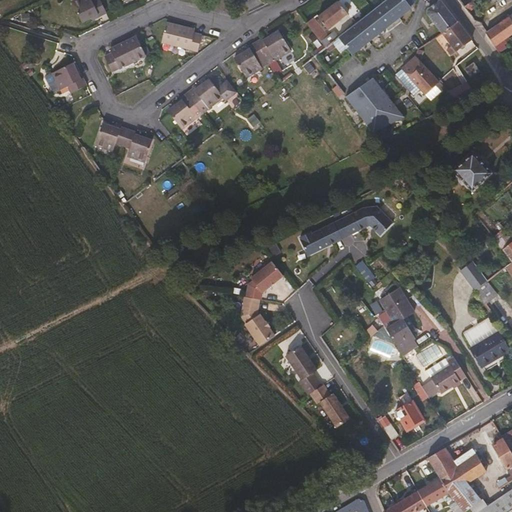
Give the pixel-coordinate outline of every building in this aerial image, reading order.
[(107,13),(100,0),(92,0),(73,0),(72,1),(82,23),(91,18),(90,15),(97,11),(99,14),(101,16),(107,13)] [(353,54),(410,9),(408,7),(414,3),(414,0),(385,0),(339,36),(353,54)] [(456,21),(439,0),(432,6),(428,9),(427,14),(442,33),(443,32),(456,21)] [(476,6),(472,0),(463,6),(468,12),(476,6)] [(327,30),(348,14),(338,1),(318,17),(327,30)] [(511,14),(486,33),(494,46),(502,40),(511,33),(511,14)] [(321,28),(313,18),(306,24),(313,33),(321,28)] [(203,33),(195,32),(196,27),(168,20),(163,40),(200,49),(203,33)] [(471,40),(457,21),(456,21),(443,32),(452,44),(448,47),(452,53),(457,50),(471,40)] [(324,48),(338,37),(333,31),(327,36),(321,28),(313,33),(324,48)] [(73,41),(74,31),(62,30),(61,40),(73,41)] [(289,47),(279,30),(269,35),(271,38),(269,39),(266,35),(255,42),(267,61),(273,72),(280,68),(273,57),(289,47)] [(148,54),(138,35),(112,48),(114,51),(107,55),(115,71),(148,54)] [(372,78),(353,54),(339,36),(338,37),(324,48),(314,56),(346,98),(372,78)] [(418,48),(428,42),(424,37),(415,43),(418,48)] [(506,46),(502,40),(494,46),(498,52),(506,46)] [(244,75),(267,61),(255,42),(248,46),(249,48),(251,51),(244,56),(242,52),(234,57),(244,75)] [(439,82),(416,55),(401,68),(425,95),(439,82)] [(78,76),(74,69),(77,68),(73,58),(52,70),(59,84),(67,80),(72,89),(86,81),(82,73),(81,74),(78,76)] [(479,71),(473,63),(464,68),(469,77),(479,71)] [(312,66),(306,70),(314,81),(320,77),(312,66)] [(221,85),(214,75),(209,79),(217,89),(221,85)] [(403,117),(372,78),(346,98),(373,132),(403,117)] [(225,100),(234,93),(225,82),(221,85),(217,89),(209,79),(201,84),(203,88),(197,93),(194,89),(194,88),(186,93),(202,113),(223,97),(225,100)] [(236,92),(227,81),(225,82),(234,93),(236,92)] [(286,88),(294,101),(303,96),(294,82),(286,88)] [(475,95),(467,82),(448,92),(458,103),(475,95)] [(197,93),(203,88),(201,84),(194,89),(197,93)] [(202,113),(186,93),(180,98),(181,100),(183,103),(177,107),(175,104),(168,110),(182,129),(202,113)] [(254,114),(247,119),(254,128),(261,123),(254,114)] [(124,146),(130,129),(122,126),(122,129),(121,133),(114,130),(114,127),(105,124),(97,146),(114,151),(117,143),(124,146)] [(147,163),(154,140),(145,137),(144,141),(137,138),(138,135),(138,132),(130,129),(124,146),(133,149),(130,157),(147,163)] [(471,191),(491,173),(472,152),(453,170),(471,191)] [(509,195),(511,192),(511,183),(510,182),(498,193),(503,199),(508,194),(509,195)] [(390,220),(376,207),(363,208),(343,218),(350,234),(370,224),(377,232),(390,220)] [(350,234),(343,218),(334,222),(342,237),(350,234)] [(380,235),(392,223),(390,220),(377,232),(380,235)] [(308,254),(342,237),(334,222),(312,233),(311,231),(301,236),(302,238),(300,239),(308,254)] [(511,240),(502,249),(511,261),(511,262),(511,240)] [(362,260),(355,267),(368,283),(375,277),(362,260)] [(263,292),(284,275),(273,261),(252,277),(254,280),(249,283),(246,296),(261,298),(262,299),(263,292)] [(486,281),(471,261),(459,270),(474,290),(486,281)] [(496,295),(486,281),(474,290),(485,304),(496,295)] [(396,282),(376,290),(379,297),(399,289),(396,282)] [(272,326),(267,319),(266,320),(261,313),(260,313),(258,311),(261,298),(246,296),(245,296),(242,318),(245,322),(244,323),(259,344),(275,334),(270,327),(272,326)] [(418,310),(410,296),(405,299),(414,313),(418,310)] [(407,319),(414,313),(405,299),(378,316),(392,339),(408,328),(403,322),(407,319)] [(488,311),(480,300),(469,308),(477,320),(488,311)] [(497,332),(488,317),(462,333),(472,348),(497,332)] [(411,326),(407,319),(403,322),(408,328),(411,326)] [(415,338),(411,333),(408,328),(392,339),(403,356),(418,346),(414,339),(415,338)] [(300,332),(290,335),(292,344),(302,342),(300,332)] [(481,367),(509,350),(498,332),(497,332),(472,348),(470,349),(481,367)] [(317,369),(300,345),(286,355),(302,378),(300,380),(309,394),(311,392),(322,385),(313,372),(317,369)] [(467,377),(454,358),(447,362),(450,366),(431,379),(432,380),(439,391),(441,393),(467,377)] [(439,391),(432,380),(423,386),(430,397),(439,391)] [(428,397),(419,382),(413,385),(422,400),(428,397)] [(314,396),(327,388),(324,384),(322,385),(311,392),(314,396)] [(350,417),(333,392),(331,394),(327,388),(314,396),(318,403),(320,401),(337,426),(350,417)] [(423,418),(412,400),(395,410),(394,414),(397,418),(400,419),(405,428),(423,418)] [(398,434),(391,423),(390,424),(384,416),(382,418),(379,413),(376,415),(385,427),(383,429),(391,439),(398,434)] [(511,429),(502,436),(504,438),(506,442),(511,451),(511,429)] [(511,451),(506,442),(504,438),(493,444),(506,466),(511,475),(511,451)] [(483,498),(509,482),(506,477),(497,482),(499,484),(485,494),(483,492),(478,495),(468,482),(487,470),(477,454),(456,468),(443,448),(428,458),(441,477),(450,492),(461,507),(464,511),(481,500),(483,498)] [(444,496),(450,492),(441,477),(430,484),(440,499),(444,496)] [(440,499),(430,484),(419,491),(427,506),(440,499)] [(402,511),(417,511),(427,506),(419,491),(397,503),(402,511)] [(461,507),(450,492),(444,496),(455,511),(461,507)] [(370,511),(366,500),(359,498),(335,511),(352,511),(356,510),(361,511),(360,511),(370,511)] [(402,511),(397,503),(384,511),(402,511)]
